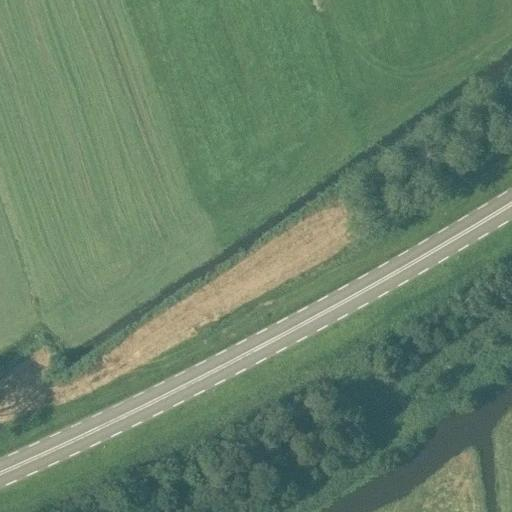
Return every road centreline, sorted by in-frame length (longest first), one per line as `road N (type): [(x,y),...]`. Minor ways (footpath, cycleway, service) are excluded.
road 1 (primary): [(0,473),(252,351),(511,202)]
road 2 (track): [(287,511),(511,350)]
